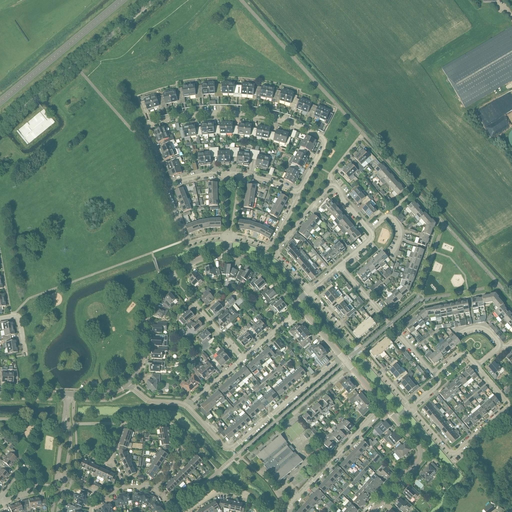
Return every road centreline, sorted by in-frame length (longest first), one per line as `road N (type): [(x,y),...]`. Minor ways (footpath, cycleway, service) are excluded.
road 1 (residential): [(297,191),(324,142),(308,130),(232,113),(147,128)]
road 2 (unclassified): [(127,383),(140,365),(145,313),(157,291),(194,261),(229,255)]
road 3 (tertiary): [(0,102),(122,0)]
road 4 (residential): [(224,447),(342,356)]
road 5 (residential): [(286,511),(383,405)]
road 6 (residential): [(310,291),(277,251),(331,186)]
road 7 (residential): [(451,453),(507,405),(476,366)]
road 8 (unclassified): [(371,511),(420,457),(396,420)]
